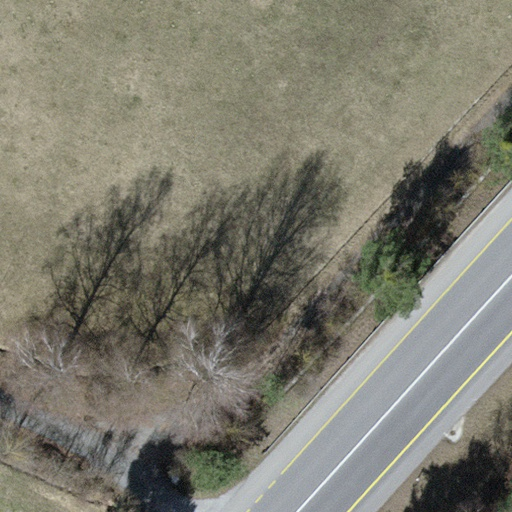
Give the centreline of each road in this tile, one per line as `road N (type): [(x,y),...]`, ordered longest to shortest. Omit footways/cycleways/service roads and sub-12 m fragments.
road 1 (motorway): [(511,100),(146,511)]
road 2 (primary): [(511,290),(309,511)]
road 3 (motorway): [(428,511),(511,423)]
